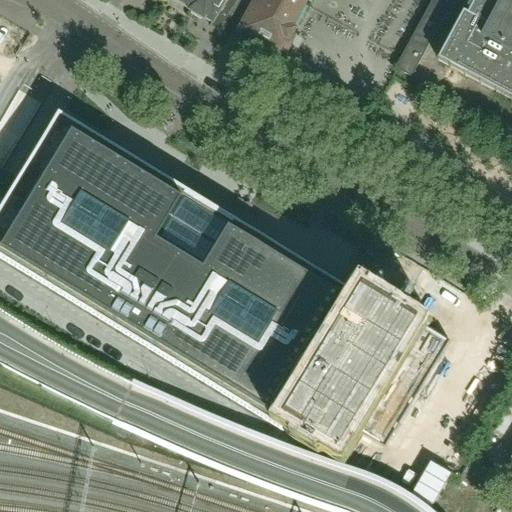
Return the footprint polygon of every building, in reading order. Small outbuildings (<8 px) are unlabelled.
[(191,9),(197,0),(172,0),(182,6),(183,4),(191,9)] [(242,2),(238,0),(197,0),(191,9),(190,11),(193,12),(192,15),(223,33),(242,2)] [(267,57),(286,69),(292,60),(294,56),(301,42),(292,37),(295,32),(292,30),(305,7),(308,0),(257,0),(249,16),(248,16),(240,29),(242,30),(241,32),(252,39),(254,40),(250,47),(249,49),(248,53),(249,56),(251,60),(252,61),(256,62),(260,62),(264,60),(267,57)] [(412,80),(451,7),(437,0),(434,0),(403,57),(396,71),(412,80)] [(511,0),(469,0),(476,4),(469,17),(464,14),(438,62),(511,102),(511,0)] [(294,56),(286,69),(357,110),(365,97),(294,56)] [(358,300),(336,286),(310,271),(222,217),(218,214),(214,212),(158,178),(61,119),(23,183),(12,200),(4,215),(0,221),(0,261),(163,361),(283,433),(288,425),(300,433),(332,452),(336,454),(344,459),(369,475),(384,450),(389,443),(436,365),(449,344),(402,315),(380,301),(385,292),(386,293),(392,284),(393,273),(387,264),(376,262),(367,269),(364,273),(358,269),(344,273),(340,280),(362,293),(358,300)] [(479,493),(491,475),(471,462),(459,481),(479,493)]
